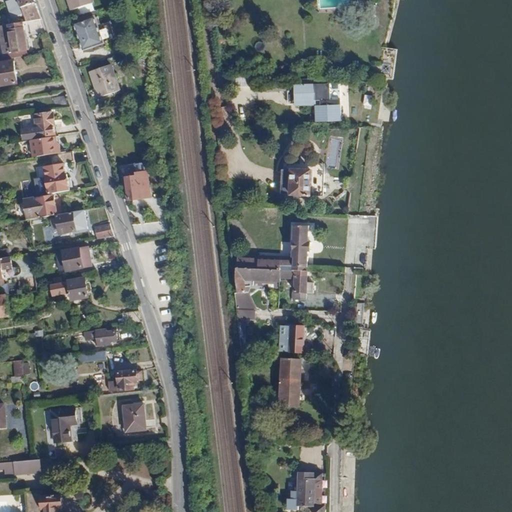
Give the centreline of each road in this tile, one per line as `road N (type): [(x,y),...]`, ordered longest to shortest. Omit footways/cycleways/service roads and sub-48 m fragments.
road 1 (residential): [(42,0),(160,349),(175,511)]
road 2 (residential): [(332,511),(349,267)]
